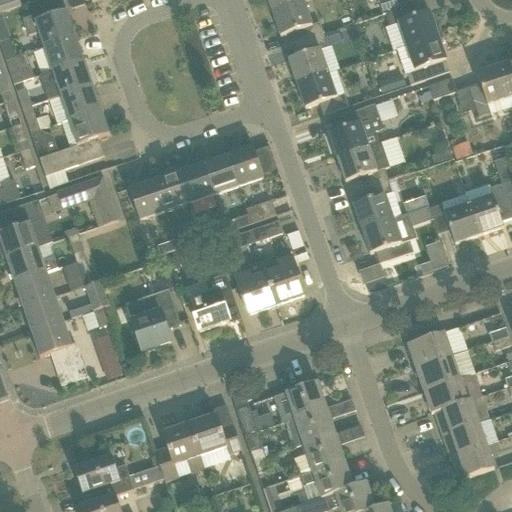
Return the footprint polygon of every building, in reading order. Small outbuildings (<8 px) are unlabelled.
[(19,0),(0,0),(0,14),(2,14),(22,7),(19,0)] [(67,0),(72,11),(85,6),(82,0),(67,0)] [(267,0),(273,14),(312,0),(267,0)] [(287,36),(291,48),(324,36),(320,24),(312,27),(304,3),(313,0),(312,0),(273,14),(281,38),(287,36)] [(378,0),(384,16),(412,6),(409,0),(378,0)] [(390,27),(400,24),(408,48),(438,38),(430,13),(416,18),(412,6),(384,16),(386,15),(390,27)] [(39,35),(44,48),(75,38),(67,14),(68,14),(68,12),(49,18),(47,13),(24,21),(29,37),(39,35)] [(289,61),(297,85),(329,75),(321,51),(328,49),(328,48),(324,37),(324,36),(291,48),(295,59),(289,61)] [(44,48),(52,73),(84,62),(75,38),(44,48)] [(446,62),(438,38),(408,48),(398,51),(398,52),(397,52),(406,76),(407,75),(411,88),(437,78),(433,67),(446,62)] [(16,59),(10,41),(0,44),(6,62),(16,59)] [(26,55),(16,59),(6,62),(15,86),(34,80),(26,55)] [(60,97),(92,87),(84,62),(52,73),(39,78),(43,88),(56,83),(60,97)] [(511,63),(501,68),(511,99),(511,98),(511,63)] [(488,107),(511,99),(501,68),(477,76),(480,85),(468,89),(479,119),(491,115),(488,107)] [(337,99),(329,75),(297,85),(306,110),(319,106),(323,117),(349,108),(345,96),(337,99)] [(10,95),(4,77),(0,77),(0,95),(1,98),(10,95)] [(404,80),(399,77),(379,84),(382,95),(406,88),(404,80)] [(433,101),(433,102),(457,93),(452,80),(429,88),(430,93),(433,101)] [(60,97),(69,121),(100,111),(92,87),(60,97)] [(23,110),(32,107),(26,90),(17,94),(23,110)] [(433,101),(430,93),(419,97),(421,105),(433,101)] [(12,129),(22,125),(13,101),(4,105),(12,129)] [(378,106),(382,121),(397,117),(393,102),(378,106)] [(23,110),(31,134),(40,131),(32,107),(23,110)] [(329,135),(337,160),(380,145),(377,134),(384,131),(381,123),(376,108),(375,107),(330,122),(334,133),(329,135)] [(31,134),(33,142),(45,177),(104,158),(99,140),(110,136),(110,135),(109,135),(100,111),(69,121),(77,147),(58,153),(49,157),(41,133),(40,131),(31,134)] [(12,129),(21,153),(30,150),(22,125),(12,129)] [(380,146),(380,145),(337,160),(346,184),(351,182),(355,194),(389,182),(385,170),(390,169),(406,163),(398,140),(382,145),(380,146)] [(463,145),(452,148),(456,161),(472,155),(468,143),(463,145)] [(239,190),(264,181),(253,148),(251,149),(252,150),(228,158),(239,190)] [(27,171),(36,167),(30,150),(21,153),(27,171)] [(450,152),(432,158),(435,165),(452,160),(450,152)] [(239,190),(228,158),(204,166),(215,198),(239,190)] [(511,219),(511,177),(506,160),(495,163),(502,186),(501,186),(511,219)] [(215,198),(204,166),(179,174),(191,206),(215,198)] [(154,183),(166,215),(191,206),(179,174),(175,176),(174,171),(162,175),(164,179),(154,183)] [(65,185),(61,174),(46,179),(50,190),(65,185)] [(114,209),(103,178),(62,193),(67,208),(94,199),(99,214),(114,209)] [(354,207),(362,231),(401,218),(389,182),(355,194),(359,205),(354,207)] [(130,190),(129,190),(140,224),(166,215),(154,183),(131,191),(130,190)] [(468,206),(467,207),(478,238),(504,229),(502,224),(511,220),(511,219),(501,186),(489,190),(492,199),(468,206)] [(246,211),(248,217),(252,227),(277,218),(272,202),(246,211)] [(0,240),(7,260),(39,249),(31,226),(39,223),(34,206),(7,215),(12,231),(0,234),(0,240)] [(455,246),(478,238),(467,207),(445,214),(442,206),(429,210),(439,236),(450,232),(455,246)] [(239,220),(231,223),(235,233),(252,227),(248,217),(239,220)] [(401,218),(362,231),(370,256),(376,254),(380,266),(413,254),(409,242),(401,244),(393,221),(401,218)] [(255,244),(284,235),(280,223),(251,232),(255,244)] [(204,244),(227,235),(224,225),(200,233),(204,244)] [(244,235),(248,247),(255,244),(251,232),(244,235)] [(179,253),(204,244),(200,233),(199,233),(175,242),(179,253)] [(69,239),(74,255),(83,251),(78,235),(69,239)] [(236,265),(228,241),(216,245),(224,269),(236,265)] [(158,248),(162,259),(179,253),(175,242),(158,248)] [(421,249),(429,275),(448,269),(441,243),(421,249)] [(15,284),(47,273),(48,274),(58,271),(58,270),(54,259),(44,263),(39,249),(7,260),(15,284)] [(180,258),(169,262),(172,273),(179,270),(181,265),(180,258)] [(264,269),(277,307),(305,297),(292,259),(264,269)] [(85,287),(95,284),(86,260),(77,263),(77,264),(81,276),(85,287)] [(77,264),(72,266),(62,269),(66,281),(81,276),(77,264)] [(164,323),(178,318),(169,292),(176,289),(169,266),(157,270),(165,293),(142,300),(126,306),(132,323),(142,353),(171,344),(164,323)] [(361,270),(363,283),(383,280),(382,267),(361,270)] [(235,279),(249,317),(277,307),(264,269),(235,279)] [(56,298),(48,274),(47,273),(15,284),(23,309),(56,298)] [(189,304),(199,334),(241,319),(226,276),(206,283),(211,296),(189,304)] [(94,313),(103,310),(109,308),(101,283),(95,285),(95,284),(85,287),(92,306),(71,314),(73,320),(94,313)] [(23,309),(32,334),(64,323),(56,298),(23,309)] [(103,310),(94,313),(100,330),(109,327),(103,310)] [(40,358),(39,358),(40,360),(51,356),(58,376),(82,368),(75,348),(73,348),(64,323),(32,334),(40,358)] [(489,335),(492,344),(509,338),(506,329),(489,335)] [(408,347),(416,370),(452,358),(444,335),(408,347)] [(511,346),(509,338),(492,344),(495,352),(511,346)] [(102,369),(119,364),(114,350),(98,356),(102,369)] [(460,380),(452,358),(416,370),(424,393),(460,380)] [(435,414),(468,403),(460,380),(424,393),(432,416),(435,415),(435,414)] [(286,394),(295,421),(326,410),(317,384),(286,394)] [(435,415),(442,437),(479,425),(479,424),(471,402),(468,403),(435,414),(435,415)] [(237,412),(245,438),(258,434),(257,433),(255,425),(249,408),(237,412)] [(335,436),(330,422),(335,420),(331,408),(326,410),(295,421),(296,423),(286,426),(294,449),(304,446),(304,447),(335,436)] [(216,417),(190,426),(200,456),(226,447),(229,456),(242,452),(234,428),(221,432),(216,417)] [(442,437),(450,460),(487,447),(479,425),(442,437)] [(204,468),(200,456),(190,426),(163,435),(169,450),(156,455),(162,473),(165,480),(165,482),(178,477),(174,465),(186,461),(191,473),(204,468)] [(245,438),(254,464),(267,460),(258,434),(245,438)] [(304,447),(313,473),(344,462),(339,448),(344,446),(340,434),(335,436),(304,447)] [(495,471),(487,447),(450,460),(458,483),(495,471)] [(127,466),(116,470),(112,458),(74,471),(82,495),(101,489),(104,501),(117,497),(117,498),(136,492),(127,466)] [(270,471),(267,460),(254,464),(258,475),(270,471)] [(353,489),(353,488),(345,464),(347,463),(347,462),(344,463),(344,462),(313,473),(313,474),(299,479),(303,488),(316,483),(321,499),(335,495),(335,494),(353,489)] [(156,475),(158,483),(165,480),(162,473),(156,475)] [(322,501),(296,509),(296,508),(285,511),(330,511),(334,510),(340,508),(341,511),(371,511),(375,511),(375,510),(367,485),(369,484),(369,483),(353,488),(353,489),(335,494),(335,495),(321,499),(322,501)] [(121,511),(117,498),(117,497),(104,501),(78,510),(78,511),(121,511)]
